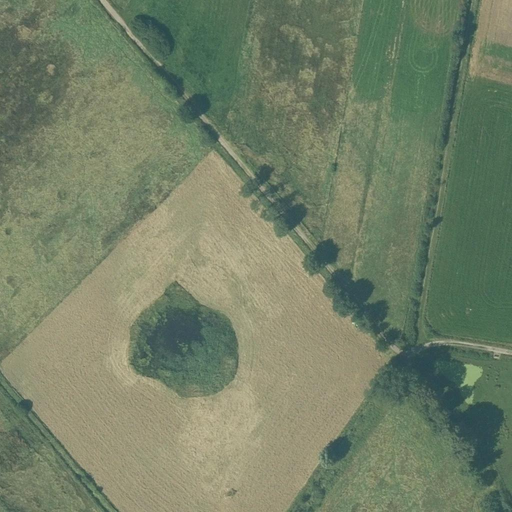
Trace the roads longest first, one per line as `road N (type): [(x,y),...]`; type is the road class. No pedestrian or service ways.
road 1 (track): [(99,0),(402,358)]
road 2 (track): [(471,0),(416,318),(422,347)]
